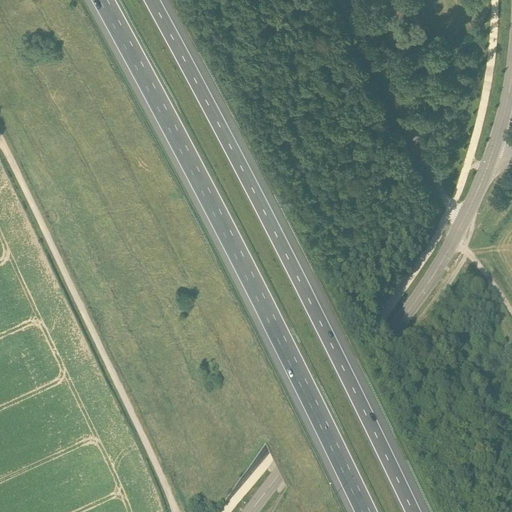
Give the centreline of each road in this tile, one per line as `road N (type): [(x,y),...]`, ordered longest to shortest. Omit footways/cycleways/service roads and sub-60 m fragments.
road 1 (motorway): [(411,511),(151,0)]
road 2 (motorway): [(100,0),(358,511)]
road 3 (tertiary): [(251,511),(432,273),(488,163)]
road 4 (track): [(0,140),(175,511)]
road 5 (track): [(338,0),(450,210),(464,217)]
